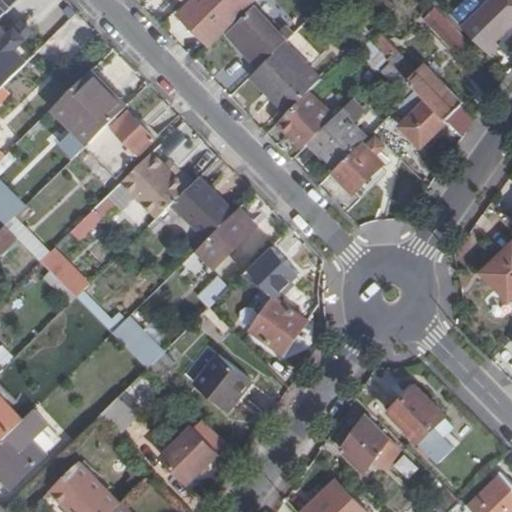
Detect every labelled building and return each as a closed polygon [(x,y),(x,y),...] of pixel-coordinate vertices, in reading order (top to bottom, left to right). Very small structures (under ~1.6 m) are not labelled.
[(3,0),(0,0),(0,4),(10,14),(14,10),(3,0)] [(199,0),(184,16),(214,47),(261,1),(259,0),(199,0)] [(511,0),(496,0),(466,29),(494,57),(504,48),(497,42),(511,27),(511,0)] [(0,4),(0,23),(10,14),(0,4)] [(274,54),(276,56),(290,43),(298,34),(290,27),(282,36),(258,11),(232,35),(261,66),(274,54)] [(470,42),(438,11),(428,21),(458,52),(470,42)] [(26,23),(19,30),(29,40),(36,33),(26,23)] [(0,88),(2,91),(31,63),(19,51),(29,40),(19,30),(8,40),(0,32),(0,88)] [(381,33),(372,42),(395,65),(421,91),(432,102),(450,120),(465,105),(430,68),(422,75),(381,33)] [(368,75),(376,83),(395,65),(372,42),(368,37),(359,46),(378,65),(368,75)] [(325,79),(290,43),(276,56),(254,78),(289,114),(310,94),(325,79)] [(59,107),(94,142),(115,122),(130,107),(95,72),(59,107)] [(337,122),(310,94),(289,114),(282,122),(309,148),(317,141),(337,122)] [(424,145),(450,120),(432,102),(406,127),(424,145)] [(119,126),(115,122),(94,142),(91,146),(121,177),(145,154),(143,151),(159,137),(134,111),(119,126)] [(371,139),(346,113),(337,122),(317,141),(342,167),(366,143),(371,139)] [(371,148),(366,143),(342,167),(336,173),(357,194),(388,165),(379,157),(389,148),(380,139),(371,148)] [(157,153),(127,182),(162,217),(185,195),(191,188),(178,175),(169,166),(157,153)] [(169,166),(178,175),(183,170),(174,161),(169,166)] [(191,188),(185,195),(219,232),(240,211),(245,206),(209,171),(191,188)] [(73,229),(85,243),(136,196),(124,183),(73,229)] [(257,228),(240,211),(219,232),(200,250),(217,267),(257,228)] [(0,235),(9,226),(0,216),(0,235)] [(278,243),(252,271),(283,300),(309,272),(278,243)] [(511,246),(485,272),(511,299),(511,246)] [(58,250),(45,263),(55,272),(80,297),(92,285),(58,250)] [(49,279),(73,303),(80,297),(55,272),(49,279)] [(213,307),(233,286),(220,274),(200,295),(213,307)] [(278,301),(256,332),(288,355),(311,324),(278,301)] [(223,336),(232,330),(217,305),(207,311),(223,336)] [(168,352),(132,317),(115,333),(151,369),(153,366),(167,353),(168,352)] [(5,347),(0,351),(0,365),(4,370),(16,359),(5,347)] [(178,365),(167,353),(153,366),(165,377),(178,365)] [(256,380),(222,355),(200,386),(234,410),(256,380)] [(421,386),(393,413),(443,462),(458,447),(437,427),(450,415),(421,386)] [(0,446),(26,421),(0,393),(0,446)] [(139,420),(119,400),(97,422),(117,442),(139,420)] [(58,423),(41,406),(26,421),(0,446),(0,472),(15,487),(49,454),(38,442),(58,423)] [(371,417),(346,451),(368,473),(378,459),(389,470),(403,450),(371,417)] [(222,454),(197,427),(166,457),(192,484),(222,454)] [(407,453),(397,465),(412,478),(422,466),(407,453)] [(118,511),(123,507),(84,466),(55,493),(72,511),(118,511)] [(511,511),(511,480),(506,474),(471,507),(475,511),(511,511)] [(371,511),(341,481),(308,511),(371,511)]
